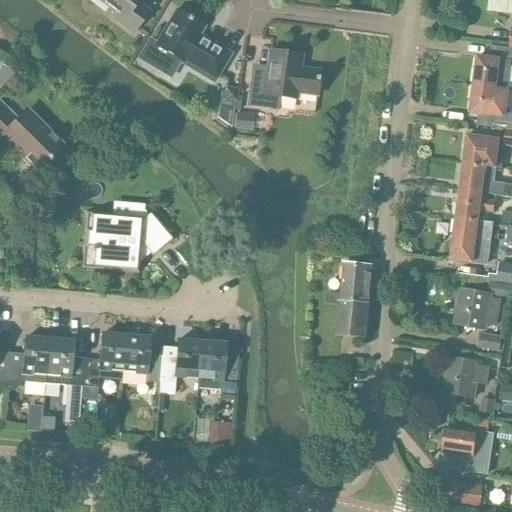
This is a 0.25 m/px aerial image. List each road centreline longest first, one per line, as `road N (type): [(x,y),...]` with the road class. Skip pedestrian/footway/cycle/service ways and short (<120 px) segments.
road 1 (residential): [(373,392),(408,26)]
road 2 (tertiary): [(341,511),(228,483),(101,469)]
road 3 (residential): [(211,290),(163,309),(0,298)]
road 4 (residential): [(408,26),(252,11),(248,0)]
